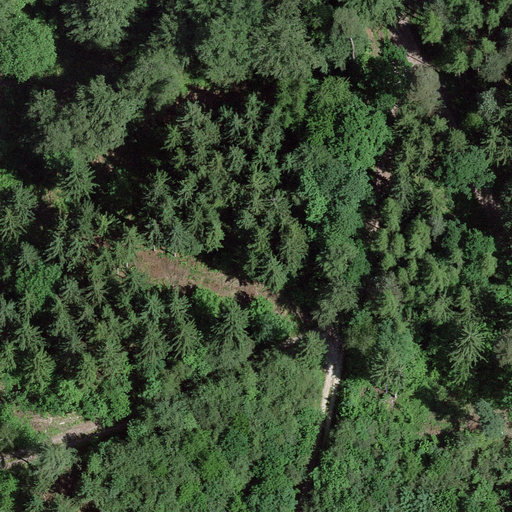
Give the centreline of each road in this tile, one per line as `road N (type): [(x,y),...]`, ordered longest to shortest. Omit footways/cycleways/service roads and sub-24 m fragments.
road 1 (track): [(0,456),(358,313)]
road 2 (track): [(398,0),(418,54),(358,313)]
road 3 (track): [(358,313),(289,511)]
